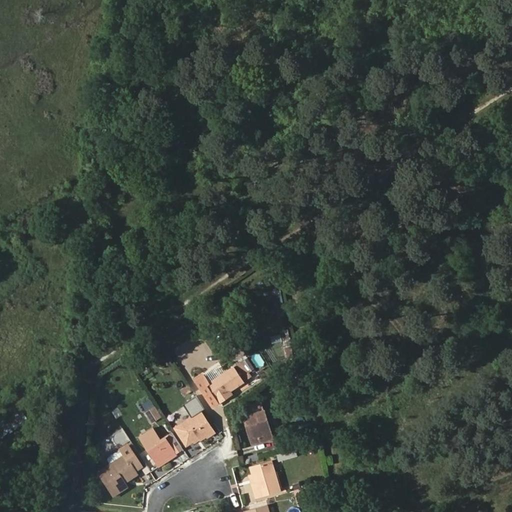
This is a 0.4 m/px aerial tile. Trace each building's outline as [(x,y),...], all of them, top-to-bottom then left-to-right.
[(275,314),(285,312),(280,290),(271,292),(275,314)] [(260,353),(252,356),(257,367),(264,364),(260,353)] [(225,395),(232,391),(246,382),(237,367),(201,389),(210,404),(217,400),(220,404),(228,399),(225,395)] [(130,407),(139,414),(144,409),(135,401),(130,407)] [(154,409),(145,415),(150,423),(160,418),(154,409)] [(176,428),(188,445),(200,437),(202,440),(216,431),(203,411),(176,428)] [(252,426),(256,441),(274,436),(267,412),(246,418),(249,427),(252,426)] [(10,420),(14,429),(28,422),(25,414),(10,420)] [(160,464),(179,451),(184,448),(175,433),(164,440),(156,428),(143,436),(160,464)] [(106,459),(109,463),(121,455),(117,450),(106,459)] [(161,466),(181,454),(179,451),(160,464),(161,466)] [(124,479),(137,471),(127,456),(101,472),(116,495),(129,487),(127,484),(124,479)] [(252,469),(254,476),(258,491),(254,492),(255,499),(279,492),(272,464),(252,469)] [(140,475),(137,471),(124,479),(127,484),(140,475)]
